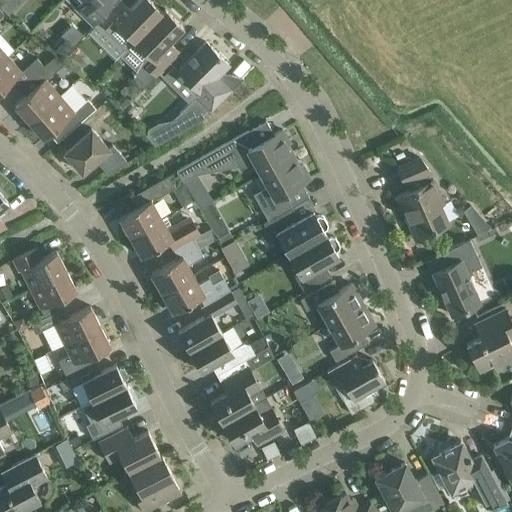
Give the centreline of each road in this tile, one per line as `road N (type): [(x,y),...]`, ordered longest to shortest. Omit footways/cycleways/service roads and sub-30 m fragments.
road 1 (residential): [(206,0),(287,71),(321,123),(411,323),(416,389)]
road 2 (residential): [(229,503),(85,231),(0,149)]
road 3 (residential): [(416,389),(391,422),(229,503)]
